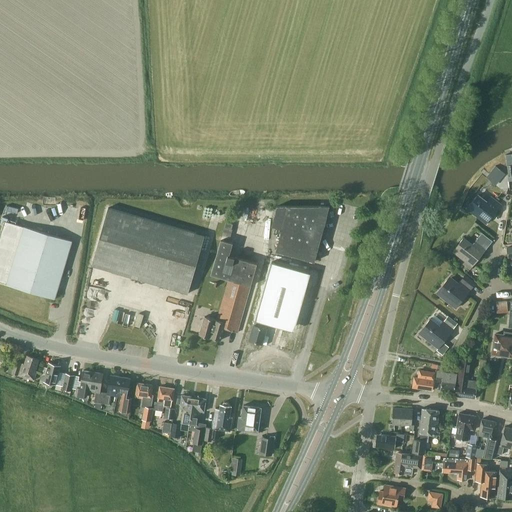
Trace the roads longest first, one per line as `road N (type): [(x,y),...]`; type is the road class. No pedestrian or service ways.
road 1 (unclassified): [(371,397),(432,161),(489,0)]
road 2 (tertiary): [(329,393),(133,368),(0,329)]
road 3 (primary): [(392,244),(468,0)]
road 4 (primary): [(392,244),(329,393)]
road 5 (primary): [(343,394),(392,244)]
road 6 (residential): [(360,475),(511,506)]
road 7 (unclassified): [(371,397),(511,419)]
road 8 (primary): [(285,511),(343,394)]
road 9 (primary): [(329,393),(277,511)]
